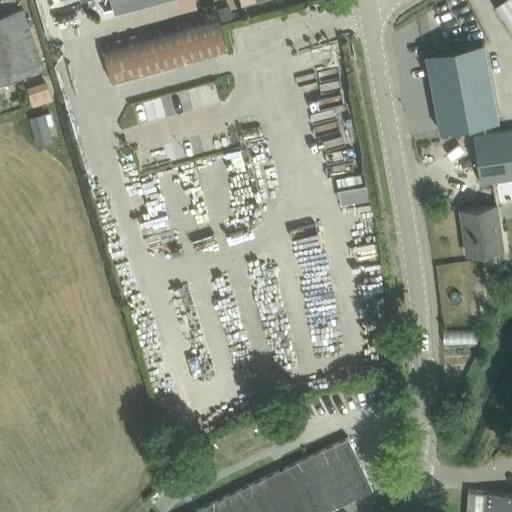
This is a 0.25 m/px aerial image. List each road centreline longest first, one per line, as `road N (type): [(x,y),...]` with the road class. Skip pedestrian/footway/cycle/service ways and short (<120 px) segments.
road 1 (unknown): [(257,43),(98,99),(94,132),(114,209),(138,271),(160,285),(199,281),(278,237),(298,207),(297,162),(269,84)]
road 2 (unclassified): [(414,474),(413,259),(365,5)]
